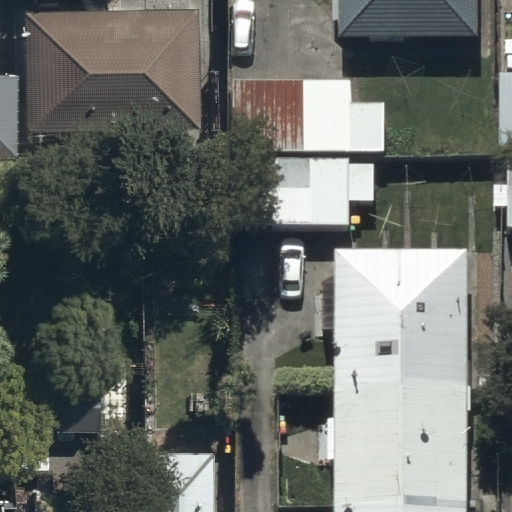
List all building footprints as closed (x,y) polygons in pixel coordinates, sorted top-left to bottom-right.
[(195,0),(131,0),(21,5),(28,160),(111,156),(110,124),(200,120),(195,0)] [(343,0),(343,36),(475,36),(474,0),(343,0)] [(11,68),(0,68),(0,146),(15,146),(11,68)] [(511,81),(502,82),(503,152),(511,152),(511,81)] [(348,85),(228,87),(229,161),(381,159),(380,108),(348,108),(348,85)] [(231,165),(230,228),(346,229),(346,203),(371,203),(372,166),(231,165)] [(460,511),(462,256),(332,255),(329,511),(460,511)] [(92,389),(49,390),(49,441),(93,440),(92,389)] [(203,511),(203,460),(135,461),(135,511),(203,511)]
